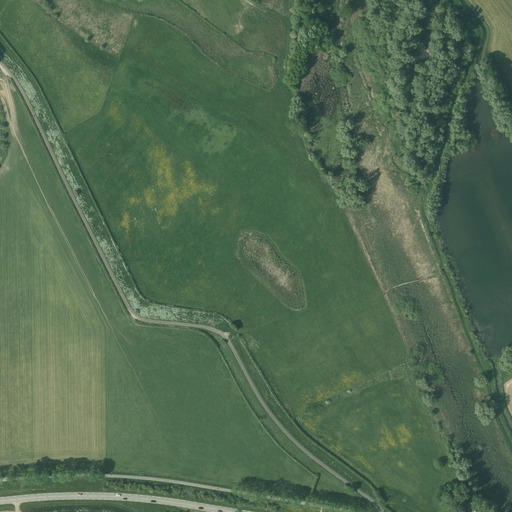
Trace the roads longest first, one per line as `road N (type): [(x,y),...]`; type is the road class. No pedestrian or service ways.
road 1 (unclassified): [(379,511),(281,427),(220,336),(140,321),(128,310),(0,62)]
road 2 (secondary): [(234,511),(82,496),(0,502)]
